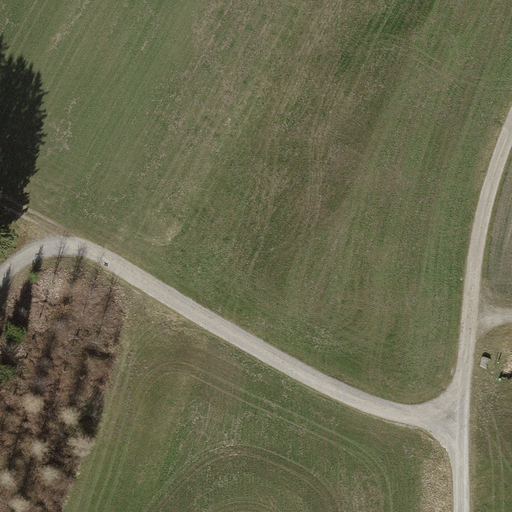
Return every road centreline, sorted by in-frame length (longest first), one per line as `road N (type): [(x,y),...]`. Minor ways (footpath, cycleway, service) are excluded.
road 1 (track): [(0,280),(17,257),(67,238),(380,414),(423,420),(460,400)]
road 2 (track): [(471,310),(478,241),(511,129)]
